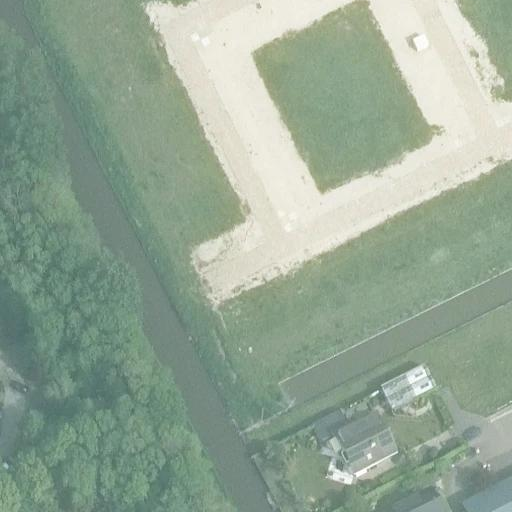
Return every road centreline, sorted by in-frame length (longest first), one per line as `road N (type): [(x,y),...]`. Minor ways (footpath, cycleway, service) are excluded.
road 1 (residential): [(200,45),(305,254)]
road 2 (residential): [(305,254),(482,167)]
road 3 (residential): [(405,0),(482,167)]
